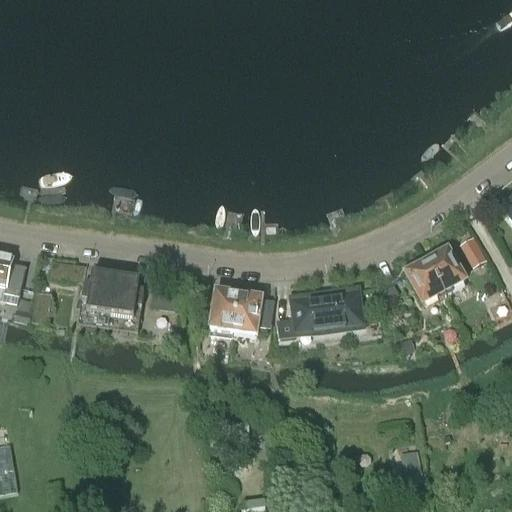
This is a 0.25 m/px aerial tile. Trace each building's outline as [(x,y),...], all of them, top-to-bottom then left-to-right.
[(511,203),(501,213),(511,226),(511,203)] [(472,242),(460,248),(473,271),(485,265),(472,242)] [(434,262),(426,267),(443,299),(464,287),(447,255),(445,256),(443,254),(432,260),(434,262)] [(12,263),(0,260),(0,294),(5,295),(4,300),(18,303),(25,272),(11,269),(12,263)] [(407,277),(405,278),(422,310),(443,299),(426,267),(418,271),(417,268),(406,274),(407,277)] [(52,270),(50,283),(82,288),(84,274),(52,270)] [(109,320),(115,281),(91,277),(89,289),(83,288),(81,303),(87,304),(85,317),(109,320)] [(142,312),(144,296),(138,296),(139,284),(115,281),(109,320),(134,323),(136,311),(142,312)] [(399,299),(393,289),(382,296),(387,305),(399,299)] [(294,327),(275,330),(278,350),(364,338),(361,307),(356,308),(354,295),(354,291),(332,294),(332,298),(290,303),(294,327)] [(210,333),(232,336),(237,297),(235,297),(233,295),(228,294),(225,296),(215,294),(210,333)] [(240,298),(237,297),(232,336),(256,340),(261,301),(251,299),(249,297),(243,296),(240,298)] [(34,321),(37,306),(23,303),(20,319),(34,321)] [(220,455),(249,454),(248,425),(220,425),(220,455)] [(9,450),(0,451),(0,499),(17,497),(9,450)] [(418,476),(405,479),(408,490),(421,487),(418,476)] [(46,487),(48,511),(61,511),(61,507),(70,508),(70,496),(60,496),(59,486),(46,487)] [(264,511),(264,505),(264,503),(243,504),(243,511),(264,511)]
